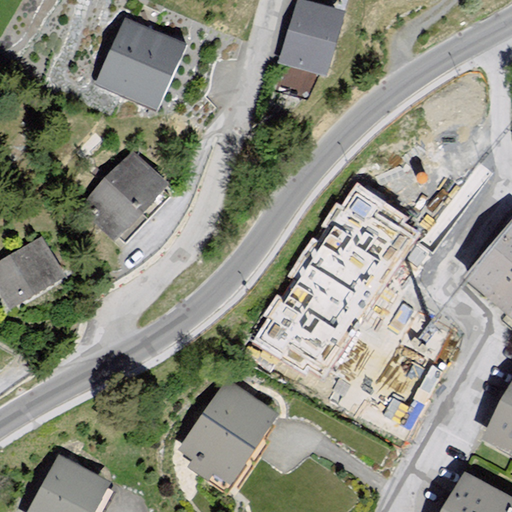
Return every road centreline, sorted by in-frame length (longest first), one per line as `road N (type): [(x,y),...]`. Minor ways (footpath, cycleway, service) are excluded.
road 1 (tertiary): [(115,370),(182,331),(358,126),(511,22)]
road 2 (residential): [(278,0),(208,229),(118,322),(115,370)]
road 3 (tertiary): [(0,431),(115,370)]
